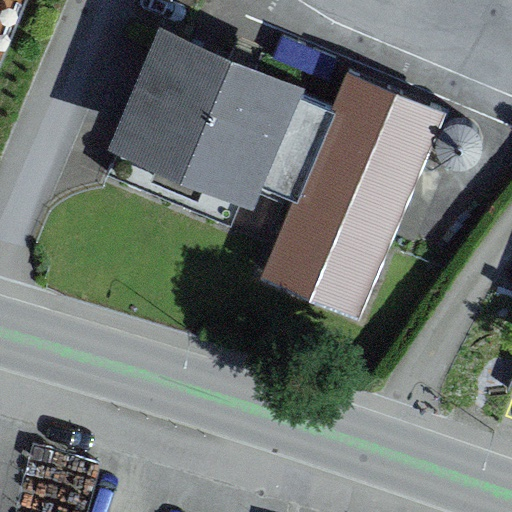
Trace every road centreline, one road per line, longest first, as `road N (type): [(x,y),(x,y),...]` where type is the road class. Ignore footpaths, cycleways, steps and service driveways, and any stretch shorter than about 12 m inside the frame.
road 1 (tertiary): [(511,496),(0,334)]
road 2 (track): [(401,455),(413,414),(511,234)]
